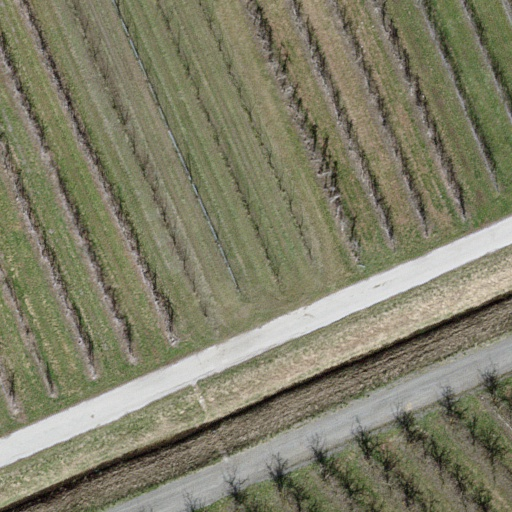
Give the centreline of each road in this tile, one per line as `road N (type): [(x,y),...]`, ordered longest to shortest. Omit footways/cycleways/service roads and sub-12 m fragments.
road 1 (track): [(0,453),(511,228)]
road 2 (track): [(149,511),(511,357)]
